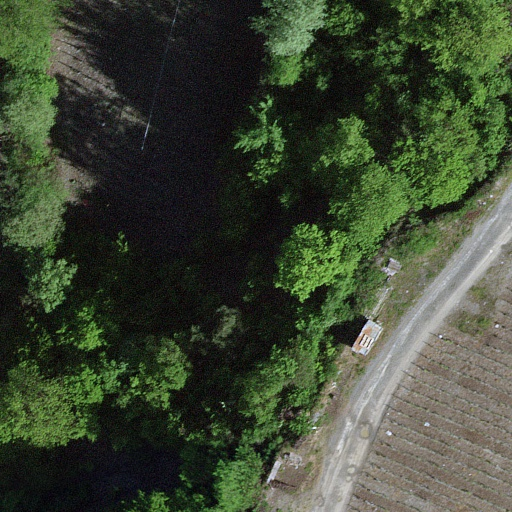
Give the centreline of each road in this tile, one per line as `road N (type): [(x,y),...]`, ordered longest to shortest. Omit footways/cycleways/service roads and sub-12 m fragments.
road 1 (track): [(511,213),(407,338),(349,446),(327,511)]
road 2 (track): [(63,0),(68,168)]
